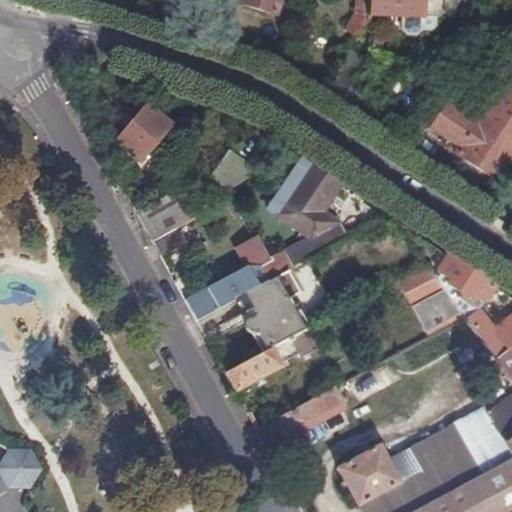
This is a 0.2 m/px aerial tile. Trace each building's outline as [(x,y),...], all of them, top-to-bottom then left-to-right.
[(280,0),(243,0),(241,6),(275,17),(280,0)] [(372,18),(372,0),(359,0),(359,16),(343,38),(357,46),(372,18)] [(372,0),(372,18),(423,20),(424,27),(430,27),(430,19),(439,19),(444,13),(443,0),(372,0)] [(352,53),(329,95),(346,106),(369,63),(352,53)] [(511,73),(478,125),(449,106),(433,130),(462,149),(458,156),(499,184),(511,164),(511,73)] [(171,125),(147,105),(115,143),(139,163),(136,167),(141,171),(149,161),(145,157),(148,153),(157,160),(170,144),(162,137),(171,125)] [(261,171),(278,144),(267,136),(249,164),(230,152),(211,181),(228,191),(261,171)] [(292,269),(349,238),(339,219),(337,222),(323,211),(340,184),(304,160),(271,210),(302,231),(298,238),(302,241),(270,259),(271,261),(260,267),(267,283),(292,269)] [(511,164),(499,184),(509,191),(511,186),(511,164)] [(180,228),(197,219),(182,190),(137,214),(153,243),(180,228)] [(187,242),(180,228),(153,243),(161,257),(187,242)] [(239,298),(267,283),(260,267),(271,261),(270,259),(258,237),(238,249),(247,268),(185,301),(196,321),(239,298)] [(496,360),(511,347),(511,317),(493,330),(479,313),(495,287),(449,256),(439,273),(451,281),(448,286),(460,294),(458,299),(478,312),(473,315),(470,310),(462,314),(466,319),(496,360)] [(428,266),(423,260),(417,263),(421,270),(428,266)] [(430,267),(397,280),(405,303),(439,291),(430,267)] [(289,341),(311,329),(299,307),(302,305),(298,296),(304,293),(292,269),(267,283),(239,298),(248,314),(252,312),(255,317),(251,320),(248,324),(247,327),(249,331),(251,334),(254,335),(258,335),(268,352),(289,341)] [(426,333),(462,314),(445,290),(412,307),(426,333)] [(296,353),(289,341),(268,352),(226,375),(236,393),(280,367),(279,363),(296,353)] [(511,347),(496,360),(511,381),(511,379),(511,347)] [(344,381),(368,428),(426,398),(409,365),(373,383),(366,370),(344,381)] [(257,431),(269,453),(286,444),(290,450),(307,440),(303,431),(343,409),(334,389),(257,431)] [(511,439),(507,443),(511,449),(511,461),(420,511),(508,511),(511,510),(511,439)] [(399,484),(379,447),(337,470),(357,507),(399,484)] [(32,453),(12,452),(2,468),(12,487),(30,489),(41,474),(32,453)]
